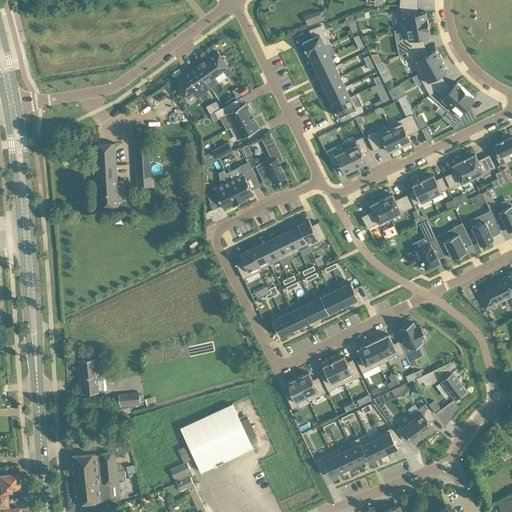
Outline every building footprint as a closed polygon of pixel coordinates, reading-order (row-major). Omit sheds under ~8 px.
[(428,24),(426,11),(417,13),(415,5),(399,5),(401,13),(399,14),(401,29),(428,24)] [(356,23),(349,26),(352,32),(359,29),(356,23)] [(404,43),(399,44),(401,54),(406,52),(423,46),(422,38),(431,36),(429,29),(431,28),(430,24),(428,24),(401,29),(404,43)] [(326,45),(330,43),(321,25),(309,30),(313,37),(302,42),(308,54),(308,53),(326,45)] [(313,64),(331,55),(326,45),(308,53),(313,64)] [(418,73),(442,60),(441,59),(442,58),(440,54),(439,55),(435,49),(427,54),(423,46),(406,52),(418,73)] [(229,67),(225,61),(226,60),(225,58),(223,59),(218,51),(196,66),(209,86),(217,81),(214,78),(229,67)] [(318,74),(335,66),(331,55),(313,64),(318,74)] [(444,83),(440,75),(448,71),(442,60),(418,73),(429,94),(444,83)] [(209,86),(196,66),(177,80),(181,86),(179,88),(186,98),(193,92),(197,97),(206,90),(205,89),(209,86)] [(340,76),(335,66),(318,74),(323,84),(340,76)] [(340,76),(323,84),(328,95),(345,86),(340,76)] [(447,110),(466,90),(457,82),(450,89),(444,83),(429,94),(447,110)] [(401,83),(389,88),(393,99),(406,94),(401,83)] [(239,89),(242,94),(242,95),(249,90),(245,85),(239,89)] [(345,86),(328,95),(333,104),(332,105),(333,105),(350,96),(345,86)] [(476,118),(471,107),(469,105),(475,98),(466,90),(447,110),(459,121),(460,119),(463,124),(476,118)] [(350,96),(333,105),(338,116),(348,111),(351,117),(363,112),(360,106),(363,105),(357,93),(350,96)] [(387,93),(379,97),(382,102),(390,99),(387,93)] [(237,99),(214,112),(218,119),(226,114),(233,126),(253,115),(250,110),(252,109),(248,103),(247,104),(246,102),(244,104),(241,105),(237,99)] [(412,113),(389,124),(400,146),(411,141),(408,135),(419,129),(412,113)] [(260,128),(253,115),(233,126),(226,130),(229,129),(233,137),(237,135),(239,139),(248,134),(248,135),(255,132),(254,131),(260,128)] [(362,115),(356,118),(359,124),(365,121),(362,115)] [(424,122),(419,124),(426,137),(431,135),(427,126),(426,126),(424,122)] [(400,146),(389,124),(367,135),(374,151),(386,146),(388,151),(400,146)] [(511,136),(504,140),(503,139),(498,142),(499,143),(494,145),(495,147),(490,150),(498,166),(511,160),(508,153),(511,150),(511,136)] [(369,150),(362,137),(355,140),(356,142),(346,147),(356,167),(367,162),(362,153),(369,150)] [(149,140),(135,141),(137,177),(151,176),(149,140)] [(115,142),(95,143),(98,207),(118,206),(118,201),(124,200),(123,188),(117,188),(117,180),(115,142)] [(229,142),(213,151),(217,159),(233,150),(229,142)] [(280,162),(284,160),(276,142),(268,146),(274,158),(256,167),(262,179),(270,175),(274,183),(280,181),(281,180),(287,177),(283,170),(284,169),(281,163),(281,164),(280,162)] [(248,144),(242,147),(247,156),(252,154),(248,144)] [(356,167),(346,147),(335,152),(334,150),(327,153),(334,167),(340,164),(344,173),(356,167)] [(478,160),(475,154),(464,159),(473,177),(495,166),(489,154),(478,160)] [(473,177),(464,159),(453,165),(456,171),(445,176),(450,188),(473,177)] [(239,166),(243,174),(229,181),(239,202),(240,202),(240,203),(247,200),(247,198),(254,194),(252,190),(247,180),(249,178),(249,179),(256,176),(249,161),(239,166)] [(500,171),(496,174),(501,184),(505,181),(500,171)] [(434,174),(423,179),(432,198),(443,193),(442,191),(448,188),(442,176),(436,179),(434,174)] [(432,198),(423,179),(412,184),(415,190),(409,193),(414,204),(420,201),(421,204),(432,198)] [(235,203),(239,201),(229,181),(214,188),(216,192),(208,196),(211,202),(210,203),(213,210),(222,205),(224,209),(232,205),(235,204),(235,203)] [(482,193),(477,195),(481,202),(486,200),(482,193)] [(392,194),(381,199),(390,218),(412,207),(406,194),(395,200),(392,194)] [(164,195),(150,196),(150,207),(165,206),(164,195)] [(463,202),(459,195),(452,198),(453,199),(456,205),(463,202)] [(381,199),(370,205),(373,211),(361,216),(368,228),(390,218),(381,199)] [(456,205),(453,199),(445,203),(448,209),(456,205)] [(511,204),(499,210),(496,204),(489,208),(490,210),(495,220),(502,217),(508,231),(511,229),(511,204)] [(472,227),(480,245),(493,238),(489,229),(498,225),(495,220),(490,210),(484,213),(486,216),(479,219),(481,223),(472,227)] [(309,219),(299,224),(309,246),(320,241),(327,238),(319,221),(312,225),(309,219)] [(427,220),(418,224),(420,229),(430,225),(427,220)] [(467,251),(461,238),(468,234),(462,222),(454,226),(455,228),(451,230),(453,235),(441,242),(445,251),(448,249),(453,258),(467,251)] [(309,246),(299,224),(298,224),(298,225),(289,230),(299,250),(300,250),(298,246),(306,241),(309,246)] [(299,250),(289,230),(279,234),(289,255),(299,250)] [(438,258),(444,255),(433,232),(424,237),(427,244),(408,253),(413,263),(421,259),(426,269),(440,262),(438,258)] [(289,255),(279,234),(270,239),(280,260),(289,255)] [(280,260),(270,239),(260,244),(270,264),(268,260),(277,256),(279,260),(280,260)] [(270,264),(260,244),(250,248),(261,270),(262,270),(261,269),(270,264)] [(261,270),(250,248),(240,253),(242,259),(236,262),(244,279),(250,275),(250,276),(261,270)] [(511,291),(505,277),(500,280),(500,281),(496,283),(496,282),(484,287),(486,291),(479,294),(486,309),(497,304),(496,302),(505,298),(506,300),(511,297),(511,291)] [(351,282),(341,286),(349,303),(359,298),(351,282)] [(349,303),(341,286),(331,291),(339,307),(349,303)] [(339,307),(331,291),(321,296),(329,312),(339,307)] [(329,312),(321,296),(312,301),(319,317),(329,312)] [(319,317),(312,301),(302,305),(310,322),(319,317)] [(310,322),(302,305),(292,310),(300,326),(310,322)] [(300,326),(292,310),(282,315),(290,331),(300,326)] [(290,331),(282,315),(272,319),(280,336),(290,331)] [(405,340),(400,343),(404,352),(411,366),(417,363),(412,351),(420,347),(419,344),(423,342),(422,339),(426,337),(425,334),(427,333),(424,328),(422,328),(421,325),(416,327),(414,322),(404,326),(405,329),(401,331),(405,340)] [(389,333),(378,339),(388,360),(389,360),(388,358),(397,353),(398,355),(404,352),(400,343),(399,341),(393,343),(389,333)] [(388,360),(378,339),(368,343),(379,365),(388,360)] [(379,365),(368,343),(358,349),(362,358),(357,361),(363,373),(379,365)] [(344,355),(333,360),(344,383),(354,378),(355,379),(361,376),(353,359),(347,362),(344,355)] [(106,377),(98,377),(96,358),(89,359),(79,359),(82,393),(92,392),(99,392),(99,391),(107,390),(106,377)] [(344,383),(333,360),(322,366),(326,372),(320,375),(328,391),(335,388),(334,388),(344,383)] [(454,360),(420,376),(427,387),(441,377),(442,379),(441,380),(455,399),(456,398),(455,397),(458,395),(459,397),(467,391),(456,376),(458,375),(456,369),(451,370),(450,367),(455,366),(454,360)] [(309,372),(298,377),(309,401),(326,392),(318,377),(313,379),(309,372)] [(414,372),(407,376),(409,381),(417,378),(414,372)] [(309,401),(298,377),(287,383),(290,390),(285,393),(292,409),(299,406),(297,403),(307,398),(309,401)] [(378,386),(371,389),(373,395),(380,392),(378,386)] [(391,390),(397,398),(403,393),(398,387),(391,390)] [(140,403),(139,395),(139,392),(119,394),(120,405),(121,404),(121,407),(139,405),(139,403),(140,403)] [(359,405),(371,399),(369,394),(357,400),(359,405)] [(253,448),(232,403),(207,415),(227,459),(253,448)] [(430,422),(435,418),(428,407),(413,419),(411,417),(424,435),(434,428),(430,422)] [(195,458),(197,462),(201,471),(227,459),(207,415),(181,427),(189,444),(195,458)] [(424,435),(411,417),(395,428),(404,441),(410,437),(414,442),(424,435)] [(125,432),(136,429),(134,418),(123,421),(125,432)] [(402,443),(394,431),(391,428),(379,433),(378,431),(388,452),(398,447),(397,446),(402,443)] [(388,452),(378,431),(368,436),(379,457),(388,452)] [(379,457),(368,436),(369,438),(361,442),(358,437),(358,438),(369,461),(379,457)] [(369,461),(358,438),(349,442),(359,463),(368,459),(369,461)] [(349,442),(340,446),(350,467),(359,463),(349,442)] [(350,467),(340,446),(330,451),(340,472),(350,467)] [(340,472),(330,451),(314,459),(321,474),(328,471),(330,477),(340,472)] [(100,454),(96,454),(96,453),(72,455),(76,503),(100,501),(100,500),(111,499),(109,482),(115,482),(115,481),(118,480),(126,480),(125,466),(117,463),(116,452),(102,453),(100,453),(100,454)] [(199,496),(190,476),(193,475),(187,462),(187,461),(184,463),(179,465),(170,469),(180,490),(188,487),(193,499),(199,511),(206,511),(211,510),(209,505),(204,507),(199,496)] [(128,474),(136,472),(134,464),(126,466),(128,474)] [(12,489),(20,488),(19,474),(9,475),(0,475),(0,508),(9,507),(8,494),(6,494),(5,491),(6,491),(12,491),(12,489)] [(511,511),(511,498),(499,504),(502,511),(511,511)]
